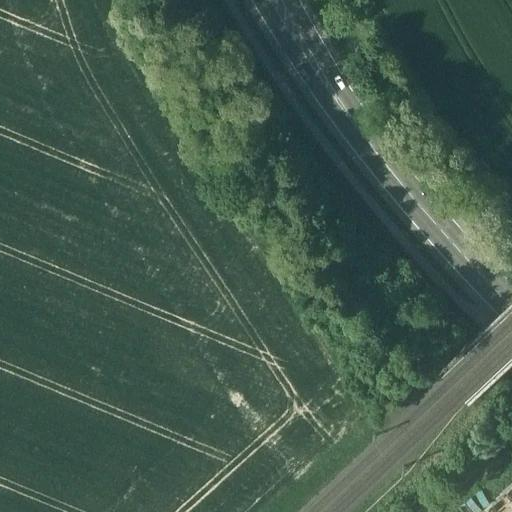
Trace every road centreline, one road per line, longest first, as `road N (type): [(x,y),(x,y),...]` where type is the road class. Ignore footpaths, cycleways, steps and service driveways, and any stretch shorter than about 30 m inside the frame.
road 1 (residential): [(33,511),(142,409),(166,372),(159,325),(62,186),(0,229)]
road 2 (secondary): [(273,0),(339,115),(511,316)]
